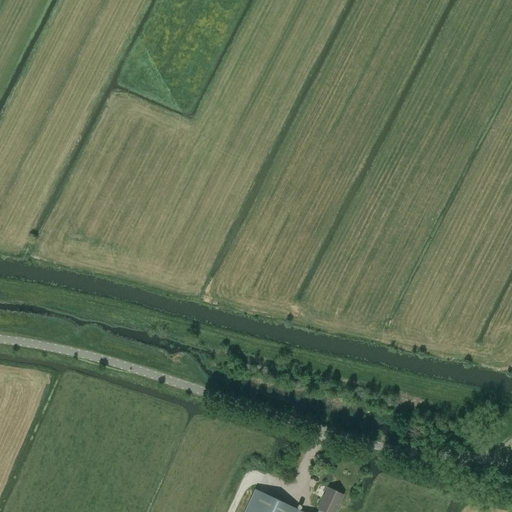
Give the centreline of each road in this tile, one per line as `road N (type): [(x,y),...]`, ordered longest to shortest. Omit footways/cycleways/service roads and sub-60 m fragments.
road 1 (track): [(511,414),(469,389),(0,284)]
road 2 (unclassified): [(511,464),(375,448),(159,378),(0,341)]
